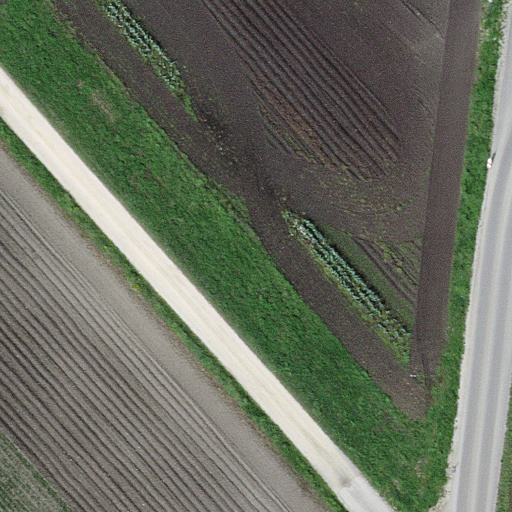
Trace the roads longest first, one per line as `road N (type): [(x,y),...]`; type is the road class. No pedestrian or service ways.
road 1 (track): [(0,96),(367,511)]
road 2 (track): [(433,511),(493,0)]
